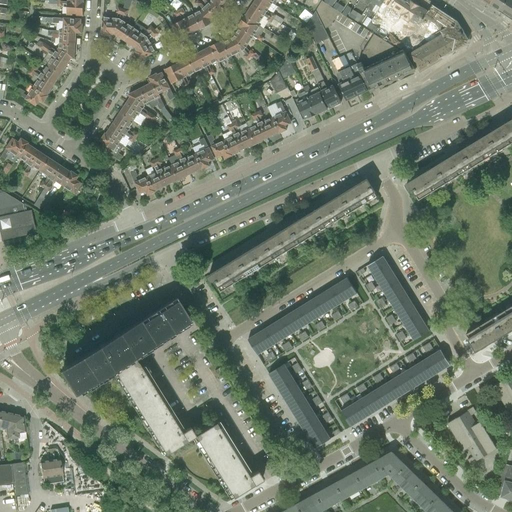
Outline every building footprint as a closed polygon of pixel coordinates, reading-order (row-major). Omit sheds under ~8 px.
[(204,7),(198,0),(194,4),(198,8),(200,6),(203,9),(200,11),(194,14),(201,28),(202,29),(214,22),(212,19),(214,18),(215,17),(206,6),(204,7)] [(202,0),(207,5),(206,6),(215,17),(216,15),(218,14),(221,16),(228,4),(221,0),(211,0),(210,2),(209,3),(206,0),(202,0)] [(267,0),(256,0),(253,5),(266,14),(273,19),(276,15),(272,12),(271,14),(267,12),(273,4),(267,0)] [(360,0),(349,16),(358,22),(372,0),(360,0)] [(373,13),(376,14),(382,5),(385,0),(372,0),(358,22),(366,27),(368,22),(367,22),(373,13)] [(409,0),(385,0),(382,5),(429,36),(425,42),(421,39),(413,50),(413,51),(422,67),(450,50),(464,29),(429,6),(426,11),(409,0)] [(499,11),(499,12),(506,0),(494,0),(491,6),(499,11)] [(511,0),(506,0),(499,12),(511,20),(511,0)] [(58,1),(58,7),(63,7),(63,5),(67,5),(66,15),(73,16),(81,16),(83,16),(84,3),(83,3),(58,1)] [(322,2),(316,12),(325,28),(329,26),(338,12),(322,2)] [(333,8),(341,12),(344,7),(336,3),(333,8)] [(253,5),(246,16),(259,25),(259,24),(264,16),(268,19),(267,20),(271,23),(273,19),(266,14),(253,5)] [(347,6),(342,14),(346,17),(351,8),(347,6)] [(111,34),(113,34),(123,9),(118,7),(116,13),(119,14),(117,19),(103,18),(102,34),(111,35),(111,34)] [(119,38),(125,42),(134,28),(123,20),(124,16),(127,17),(129,11),(123,9),(113,34),(115,34),(119,37),(119,38)] [(183,9),(178,11),(179,11),(190,33),(201,28),(194,14),(185,19),(183,15),(185,14),(183,9)] [(179,11),(178,11),(174,13),(176,18),(178,17),(181,21),(171,26),(178,39),(179,40),(191,34),(190,33),(179,11)] [(325,28),(316,12),(308,26),(316,45),(328,40),(323,29),(325,28)] [(238,27),(241,28),(253,37),(261,42),(264,38),(260,35),(259,37),(255,35),(261,26),(246,16),(245,16),(238,27)] [(53,18),(53,24),(59,24),(59,21),(63,22),(63,31),(63,32),(64,32),(76,33),(82,33),(82,25),(81,25),(81,20),(73,19),(53,18)] [(165,21),(155,30),(156,31),(158,33),(159,31),(162,34),(169,30),(165,21)] [(132,45),(136,48),(156,31),(155,30),(152,26),(147,30),(149,32),(145,35),(134,28),(125,42),(130,46),(132,45)] [(241,28),(234,38),(247,53),(251,57),(254,54),(251,50),(249,51),(246,48),(253,37),(241,28)] [(59,38),(59,45),(77,46),(77,39),(76,38),(76,33),(64,32),(49,31),(48,36),(54,37),(54,34),(59,35),(58,38),(59,38)] [(156,31),(136,48),(138,52),(137,52),(140,60),(155,52),(154,51),(149,40),(153,36),(155,38),(159,34),(158,33),(156,31)] [(361,62),(357,64),(358,68),(361,72),(365,82),(369,91),(370,90),(378,86),(414,69),(415,69),(409,61),(404,52),(403,53),(400,51),(373,34),(362,53),(368,65),(369,68),(365,70),(363,67),(363,66),(361,62)] [(234,38),(224,43),(231,57),(242,52),(245,55),(244,56),(247,60),(251,57),(247,53),(234,38)] [(222,41),(211,47),(212,47),(219,63),(228,59),(230,62),(228,63),(230,68),(235,65),(233,61),(232,61),(230,57),(231,57),(224,43),(222,41)] [(43,42),(40,47),(52,52),(68,63),(71,59),(75,59),(75,54),(76,53),(77,46),(59,45),(59,49),(57,48),(56,51),(43,42)] [(52,59),(48,65),(62,75),(66,69),(66,67),(68,63),(52,52),(40,47),(39,48),(52,56),(51,58),(52,59)] [(200,53),(199,53),(211,75),(215,73),(213,69),(211,70),(209,66),(217,62),(218,63),(219,63),(212,47),(211,48),(200,53)] [(199,53),(189,59),(196,73),(204,69),(206,72),(205,73),(207,77),(211,75),(199,53)] [(344,56),(339,58),(345,69),(349,67),(344,56)] [(280,69),(279,72),(282,79),(295,73),(288,58),(288,57),(280,69)] [(307,60),(312,71),(317,69),(312,57),(307,60)] [(189,59),(177,65),(184,78),(189,88),(193,85),(190,80),(188,82),(186,78),(196,73),(189,59)] [(349,67),(345,69),(357,95),(361,93),(362,94),(367,92),(366,90),(367,90),(359,73),(361,72),(357,64),(356,63),(349,67)] [(184,78),(177,65),(177,64),(165,70),(172,84),(181,80),(183,84),(181,85),(184,90),(189,88),(184,78)] [(34,65),(30,70),(54,85),(57,80),(58,80),(62,75),(48,65),(44,70),(43,70),(42,72),(38,70),(39,68),(34,65)] [(357,95),(345,69),(339,71),(344,81),(338,83),(346,100),(348,99),(349,100),(352,99),(352,97),(357,95)] [(38,81),(33,88),(47,97),(52,90),(51,89),(54,85),(30,70),(28,74),(34,78),(35,76),(38,78),(36,81),(38,81)] [(157,74),(150,78),(153,83),(158,94),(167,90),(169,94),(167,95),(169,100),(174,98),(170,89),(170,88),(167,81),(162,72),(161,72),(162,74),(158,76),(157,74)] [(341,102),(332,85),(326,87),(323,81),(317,84),(330,109),(331,108),(330,107),(332,106),(333,108),(340,104),(339,103),(341,102)] [(147,85),(140,88),(148,103),(154,100),(155,101),(157,100),(159,104),(157,105),(160,110),(165,107),(159,95),(158,94),(152,83),(148,86),(147,85)] [(308,85),(303,87),(316,114),(320,112),(322,113),(326,111),(327,109),(317,87),(310,90),(308,85)] [(316,114),(303,87),(304,90),(298,93),(300,97),(295,99),(304,119),(309,117),(316,114)] [(47,97),(33,88),(28,96),(24,94),(25,92),(20,89),(17,94),(36,106),(40,100),(44,103),(47,97)] [(130,98),(126,105),(140,114),(152,122),(156,117),(144,109),(145,106),(144,105),(145,104),(148,103),(140,88),(134,91),(134,93),(129,95),(130,98)] [(282,112),(272,117),(280,133),(286,130),(284,125),(290,122),(281,101),(275,104),(278,109),(280,108),(282,112)] [(123,107),(118,115),(132,124),(138,116),(139,117),(140,114),(126,105),(125,106),(123,107)] [(165,108),(160,111),(164,116),(169,113),(165,108)] [(260,110),(255,112),(267,137),(271,135),(273,136),(280,133),(272,117),(265,120),(265,119),(262,120),(261,116),(263,115),(260,110)] [(254,125),(248,128),(255,144),(262,141),(262,139),(267,137),(255,112),(250,114),(253,120),(255,119),(256,123),(254,124),(254,125)] [(116,120),(113,124),(136,139),(139,134),(134,131),(133,133),(130,130),(131,128),(130,127),(132,124),(118,115),(116,118),(116,120)] [(231,123),(243,149),(248,146),(249,147),(255,144),(248,128),(242,131),(242,130),(239,131),(237,128),(239,127),(236,121),(231,123)] [(496,153),(511,143),(511,121),(486,137),(496,153)] [(229,131),(222,135),(224,139),(223,140),(231,156),(238,152),(239,150),(243,149),(236,135),(231,123),(226,126),(229,131)] [(109,128),(105,134),(119,143),(123,138),(124,138),(126,136),(129,138),(128,140),(133,143),(136,139),(113,124),(112,126),(110,128),(109,128)] [(104,136),(101,141),(105,143),(101,149),(120,161),(123,156),(118,153),(123,146),(119,143),(105,134),(104,136)] [(231,156),(223,140),(214,144),(212,140),(214,139),(212,134),(206,136),(216,157),(222,154),(224,159),(231,156)] [(470,169),(496,153),(486,137),(460,152),(470,169)] [(205,148),(196,153),(203,169),(210,166),(207,161),(214,158),(204,138),(199,140),(202,146),(204,145),(205,148)] [(8,151),(17,156),(26,142),(20,139),(17,143),(11,139),(5,149),(0,156),(0,158),(4,161),(8,156),(5,155),(8,151)] [(26,142),(17,156),(23,161),(22,162),(25,164),(22,167),(22,168),(20,166),(17,171),(21,174),(37,151),(36,151),(33,149),(32,147),(26,142)] [(184,146),(179,148),(190,173),(194,172),(196,172),(203,169),(196,153),(189,156),(189,155),(186,157),(184,153),(186,152),(184,146)] [(178,161),(171,165),(179,180),(185,178),(185,176),(190,173),(179,148),(173,151),(176,157),(178,156),(180,159),(177,160),(178,161)] [(37,151),(21,174),(26,177),(29,172),(27,171),(30,167),(30,168),(33,169),(34,168),(39,172),(49,157),(43,154),(41,154),(37,151)] [(445,184),(470,169),(460,152),(435,168),(445,184)] [(42,181),(39,185),(43,188),(58,165),(54,163),(54,161),(49,157),(39,172),(45,175),(44,176),(46,178),(44,182),(42,181)] [(160,157),(154,160),(166,185),(171,183),(172,183),(179,180),(171,165),(165,167),(165,166),(162,168),(161,164),(163,163),(160,157)] [(154,173),(147,176),(154,192),(161,189),(162,187),(166,185),(154,160),(150,162),(153,168),(155,167),(157,170),(154,172),(154,173)] [(7,163),(2,172),(6,175),(11,166),(7,163)] [(58,165),(43,188),(48,191),(51,186),(49,185),(51,181),(52,182),(54,183),(55,182),(62,186),(71,172),(64,168),(63,168),(59,166),(58,165)] [(419,200),(445,184),(435,168),(406,185),(409,190),(412,189),(416,196),(416,195),(419,200)] [(154,192),(147,176),(138,180),(136,177),(138,176),(135,170),(130,173),(139,193),(146,191),(148,195),(154,192)] [(71,172),(62,186),(71,192),(68,196),(66,195),(63,200),(67,203),(80,184),(74,180),(77,176),(71,172)] [(367,179),(341,195),(351,212),(377,196),(367,179)] [(0,235),(1,240),(36,233),(34,225),(33,225),(30,211),(26,212),(25,208),(23,208),(23,206),(22,204),(0,190),(0,235)] [(39,194),(33,205),(38,208),(45,197),(39,194)] [(341,195),(315,211),(325,228),(351,212),(341,195)] [(315,211),(289,227),(299,243),(325,228),(315,211)] [(289,227),(263,243),(273,259),(299,243),(289,227)] [(263,243),(237,259),(247,275),(273,259),(263,243)] [(375,261),(367,265),(373,274),(380,269),(388,264),(383,256),(375,261)] [(247,275),(237,259),(208,277),(211,281),(215,280),(218,286),(221,291),(247,275)] [(380,269),(373,274),(378,282),(386,277),(393,273),(388,265),(388,264),(380,269)] [(386,277),(378,282),(383,290),(391,286),(398,281),(393,273),(386,277)] [(347,278),(339,283),(344,290),(348,298),(357,293),(347,278)] [(391,286),(383,290),(388,299),(396,294),(403,289),(398,281),(391,286)] [(338,284),(331,288),(335,295),(340,303),(348,298),(344,290),(339,283),(338,284)] [(330,289),(322,293),(327,301),(332,309),(340,303),(335,295),(331,288),(330,289)] [(396,294),(388,299),(393,307),(401,302),(408,298),(403,289),(396,294)] [(322,294),(314,298),(319,306),(324,314),(332,309),(327,301),(322,293),(322,294)] [(59,369),(58,370),(65,381),(73,394),(78,391),(79,391),(115,368),(119,373),(134,364),(131,358),(133,357),(190,322),(190,321),(175,297),(117,333),(112,336),(104,341),(99,344),(63,367),(59,369)] [(313,299),(306,303),(310,311),(315,319),(324,314),(319,306),(314,298),(313,299)] [(401,302),(393,307),(398,315),(406,311),(414,306),(413,306),(408,298),(401,302)] [(305,304),(297,309),(302,316),(307,324),(315,319),(310,311),(306,303),(305,304)] [(406,311),(398,315),(403,324),(411,319),(419,314),(414,306),(406,311)] [(511,306),(492,318),(502,335),(511,328),(511,306)] [(297,309),(289,314),(294,321),(299,329),(307,324),(302,316),(297,309)] [(289,314),(281,319),(285,326),(290,334),(299,329),(294,321),(289,314)] [(411,319),(403,324),(409,332),(416,327),(424,323),(424,322),(419,314),(411,319)] [(502,335),(492,318),(466,334),(476,351),(502,335)] [(276,322),(272,324),(277,332),(282,339),(290,334),(285,326),(281,319),(280,319),(276,322)] [(416,327),(409,332),(414,340),(422,336),(429,331),(424,323),(416,327)] [(272,325),(264,329),(269,337),(274,345),(282,339),(277,332),(272,324),(272,325)] [(264,329),(256,334),(261,342),(265,350),(274,345),(269,337),(264,329)] [(256,334),(248,339),(248,340),(252,347),(257,355),(265,350),(261,342),(256,334)] [(441,350),(432,355),(437,362),(442,370),(450,365),(445,357),(441,350)] [(432,355),(424,360),(429,368),(433,375),(442,370),(437,362),(432,355)] [(424,360),(416,365),(420,373),(425,380),(433,375),(429,368),(424,360)] [(134,364),(119,373),(116,375),(165,454),(194,436),(232,497),(262,479),(256,470),(254,471),(251,466),(247,468),(245,470),(215,422),(194,435),(189,427),(187,428),(184,423),(177,426),(137,362),(134,364)] [(284,364),(269,373),(274,382),(281,377),(288,373),(289,372),(284,364)] [(416,365),(407,370),(412,378),(417,385),(425,380),(420,373),(416,365)] [(220,368),(215,371),(218,376),(223,373),(220,368)] [(407,370),(399,375),(404,383),(408,391),(417,385),(412,378),(407,370)] [(281,377),(274,382),(279,390),(286,386),(294,381),(289,372),(288,373),(281,377)] [(511,374),(493,387),(509,414),(511,412),(511,374)] [(399,375),(391,380),(395,388),(400,396),(408,391),(404,383),(399,375)] [(391,380),(382,386),(387,393),(392,401),(400,396),(395,388),(391,380)] [(286,386),(279,390),(284,398),(291,394),(299,389),(294,381),(286,386)] [(382,386),(374,391),(379,398),(384,406),(385,405),(392,401),(387,393),(382,386)] [(291,394),(284,398),(289,407),(296,402),(304,398),(304,397),(299,389),(291,394)] [(374,391),(366,396),(371,404),(375,411),(384,406),(379,398),(374,391)] [(366,396),(357,401),(362,409),(367,416),(375,411),(371,404),(366,396)] [(296,402),(289,407),(294,415),(301,411),(309,406),(310,406),(304,397),(304,398),(296,402)] [(357,401),(349,406),(354,414),(359,421),(367,416),(362,409),(357,401)] [(301,411),(294,415),(299,423),(306,419),(314,414),(315,414),(310,406),(309,406),(301,411)] [(349,406),(341,411),(350,427),(357,423),(359,421),(354,414),(349,406)] [(467,459),(470,465),(477,461),(476,460),(496,448),(480,421),(475,424),(470,415),(476,412),(473,407),(466,411),(467,411),(446,424),(463,451),(467,448),(472,456),(467,459)] [(0,464),(18,463),(14,453),(4,454),(3,440),(17,439),(18,441),(26,440),(24,411),(0,412),(0,464)] [(306,419),(299,423),(305,432),(311,428),(319,423),(320,422),(315,414),(314,414),(306,419)] [(311,428),(305,432),(310,440),(317,436),(324,431),(325,431),(320,422),(319,423),(311,428)] [(511,429),(510,427),(503,431),(508,439),(511,436),(511,429)] [(317,436),(310,440),(315,448),(322,444),(329,440),(330,439),(325,431),(324,431),(317,436)] [(389,473),(395,479),(407,467),(392,452),(373,462),(381,478),(389,473)] [(60,460),(39,462),(41,484),(62,482),(60,460)] [(362,488),(381,478),(373,462),(354,473),(362,488)] [(27,496),(24,463),(0,464),(0,484),(13,483),(15,498),(27,496)] [(511,466),(503,464),(495,494),(501,496),(501,497),(511,499),(511,466)] [(395,479),(410,494),(422,482),(407,467),(395,479)] [(343,499),(362,488),(354,473),(335,484),(343,499)] [(410,494),(425,509),(437,496),(422,482),(410,494)] [(324,509),(343,499),(335,484),(316,494),(324,509)] [(300,511),(319,511),(324,509),(316,494),(297,505),(300,511)] [(425,509),(428,511),(451,511),(452,511),(437,496),(425,509)]
